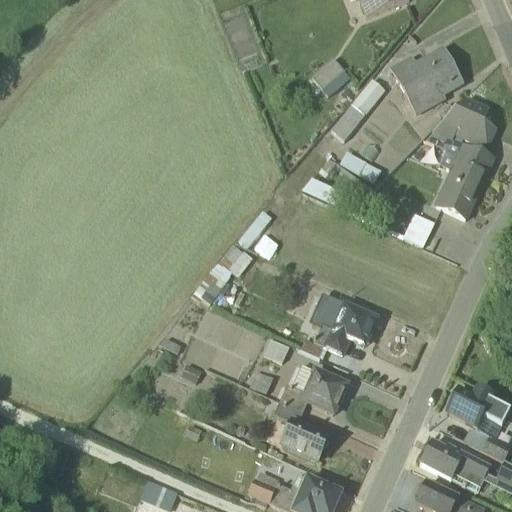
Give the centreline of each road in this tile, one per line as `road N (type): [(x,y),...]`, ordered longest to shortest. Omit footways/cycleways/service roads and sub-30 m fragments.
road 1 (residential): [(367,511),(511,215)]
road 2 (unknown): [(42,429),(231,511)]
